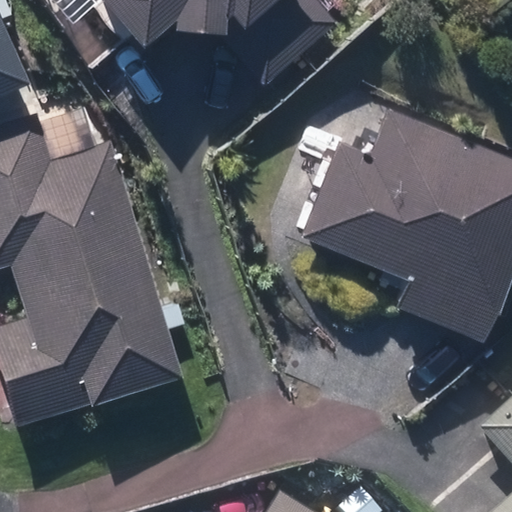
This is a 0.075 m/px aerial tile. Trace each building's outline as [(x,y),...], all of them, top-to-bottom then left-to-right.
[(0,0),(0,87),(29,77),(0,0)] [(170,11),(210,15),(215,21),(221,15),(233,30),(227,34),(266,79),(334,21),(315,0),(105,0),(137,39),(170,11)] [(397,300),(478,334),(511,251),(511,156),(384,105),(365,151),(334,138),(297,228),(408,273),(397,300)] [(0,321),(0,376),(12,418),(177,369),(108,139),(45,158),(30,111),(0,119),(0,255),(8,252),(26,313),(0,321)] [(511,494),(492,511),(511,511),(511,396),(478,426),(511,464),(511,494)] [(307,511),(277,492),(264,511),(307,511)]
